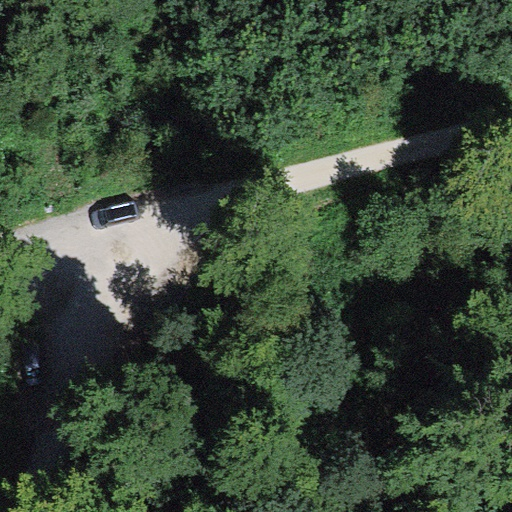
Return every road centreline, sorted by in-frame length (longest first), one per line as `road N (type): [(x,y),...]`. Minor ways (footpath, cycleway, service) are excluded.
road 1 (track): [(0,257),(511,129)]
road 2 (track): [(105,232),(101,300),(37,511)]
